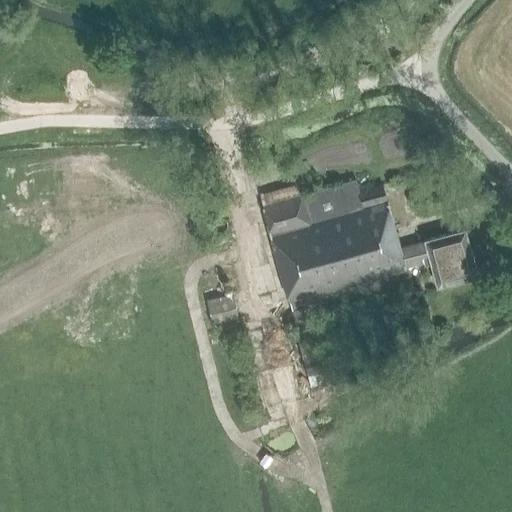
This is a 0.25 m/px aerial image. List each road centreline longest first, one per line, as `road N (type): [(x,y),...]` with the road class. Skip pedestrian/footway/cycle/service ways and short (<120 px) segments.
road 1 (unclassified): [(0,128),(250,119),(429,67)]
road 2 (unclassified): [(511,177),(447,107),(429,67)]
